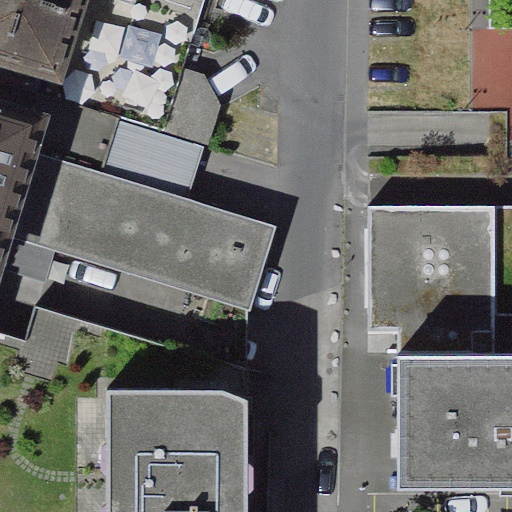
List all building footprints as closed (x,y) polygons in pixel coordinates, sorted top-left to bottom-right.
[(0,0),(0,42),(60,61),(50,95),(75,103),(124,117),(161,129),(194,21),(199,0),(0,0)] [(0,80),(0,266),(22,273),(32,239),(58,158),(75,103),(50,95),(0,80)] [(58,158),(32,239),(255,302),(284,218),(190,196),(206,145),(161,129),(124,117),(110,171),(58,158)] [(386,326),(386,349),(496,349),(496,197),(368,196),(369,326),(386,326)] [(496,349),(386,349),(387,482),(511,482),(511,196),(496,197),(496,349)] [(267,511),(267,377),(0,288),(0,511),(267,511)]
